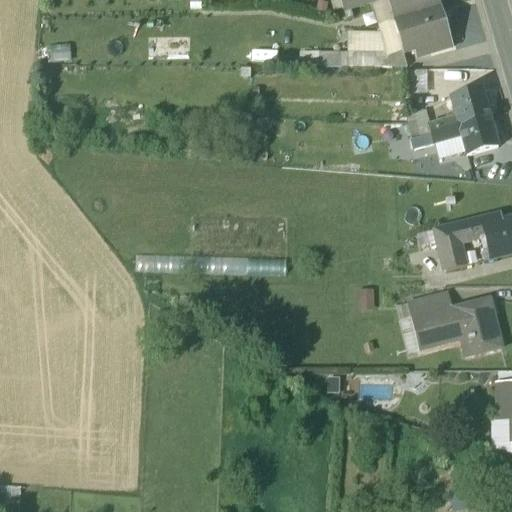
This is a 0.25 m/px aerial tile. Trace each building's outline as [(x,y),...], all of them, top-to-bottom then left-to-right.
[(338,0),(343,13),(384,0),(338,0)] [(386,0),(393,24),(440,10),(437,0),(386,0)] [(440,10),(393,24),(397,39),(403,55),(414,52),(414,54),(427,50),(429,56),(452,49),(440,10)] [(393,24),(382,27),(387,42),(397,39),(393,24)] [(390,56),(365,56),(365,69),(390,70),(390,56)] [(481,92),(450,100),(456,120),(429,128),(428,128),(431,137),(490,121),(481,92)] [(427,119),(420,121),(422,130),(428,128),(429,128),(427,119)] [(490,121),(431,137),(434,146),(461,138),(467,158),(498,149),(490,121)] [(418,141),(410,144),(412,152),(421,150),(418,141)] [(499,216),(454,227),(459,246),(460,246),(484,240),(481,228),(501,223),(499,216)] [(511,220),(501,223),(481,228),(484,240),(490,262),(511,256),(511,220)] [(454,227),(435,232),(445,274),(465,268),(460,246),(459,246),(454,227)] [(490,302),(452,312),(448,296),(407,307),(419,354),(439,349),(437,340),(465,333),(472,359),(502,351),(490,302)] [(511,387),(496,388),(497,424),(511,423),(511,446),(511,387)]
